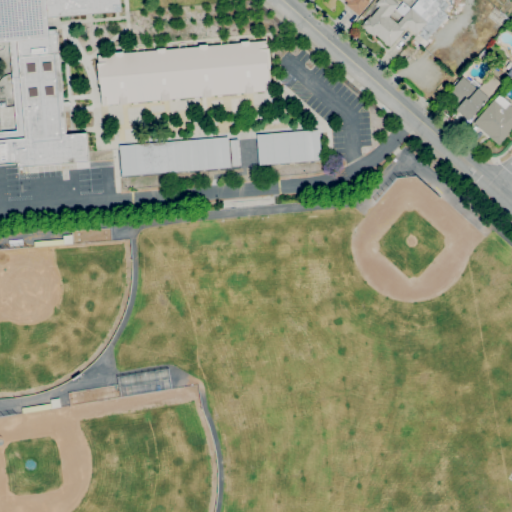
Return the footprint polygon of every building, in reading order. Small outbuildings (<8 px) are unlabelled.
[(0,0),(120,0),(121,11),(48,17),(49,29),(57,29),(64,102),(68,101),(69,101),(69,102),(70,102),(70,103),(71,104),(71,105),(70,105),(70,106),(69,106),(68,107),(64,107),(67,134),(86,133),(89,161),(19,167),(18,163),(0,165),(0,0)] [(358,16),(345,4),(347,2),(344,0),(367,0),(370,2),(358,16)] [(424,48),(413,39),(417,34),(408,26),(390,47),(388,45),(387,45),(385,43),(385,42),(376,34),(374,36),(370,32),(369,33),(361,26),(370,16),(371,17),(380,7),(376,3),(378,0),(394,0),(399,4),(389,16),(398,23),(404,16),(396,9),(403,2),(411,9),(419,0),(453,0),(443,11),(448,15),(435,31),(439,34),(430,44),(429,43),(424,48)] [(503,26),(487,14),(495,6),(510,19),(503,26)] [(97,54),(270,38),(276,87),(102,105),(97,54)] [(469,121),(456,109),(460,105),(449,94),(464,77),(470,82),(472,79),(481,87),(479,89),(489,98),(469,121)] [(511,130),(499,145),(474,123),(494,99),(495,100),(500,94),(511,104),(510,105),(511,106),(511,130)] [(260,165),(257,134),(319,129),(321,160),(260,165)] [(122,176),(120,146),(228,137),(231,167),(122,176)] [(233,165),(231,140),(238,139),(240,165),(233,165)]
